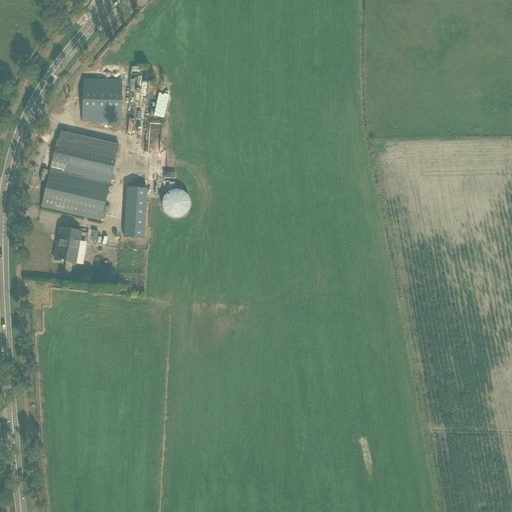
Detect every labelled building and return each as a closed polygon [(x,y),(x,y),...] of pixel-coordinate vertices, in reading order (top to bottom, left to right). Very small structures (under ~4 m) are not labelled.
[(118,77),(119,66),(104,64),(103,75),(118,77)] [(122,81),(93,80),(83,80),(82,122),(121,124),(122,81)] [(57,140),(41,208),(101,221),(116,154),(70,143),(72,134),(60,132),(58,141),(57,140)] [(126,188),(124,238),(144,239),(144,238),(146,190),(126,188)] [(168,217),(189,210),(181,188),(160,196),(168,217)] [(56,250),(54,260),(66,262),(75,264),(75,263),(73,263),(75,255),(76,255),(80,233),(59,229),(58,237),(60,237),(58,251),(56,250)] [(71,274),(64,272),(63,280),(70,281),(71,274)] [(90,278),(90,285),(97,286),(97,282),(102,282),(102,274),(94,274),(94,278),(90,278)]
